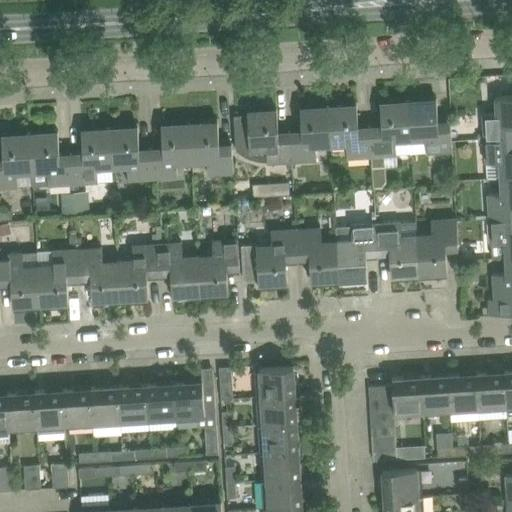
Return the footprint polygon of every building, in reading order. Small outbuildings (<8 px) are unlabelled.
[(484,113),(485,138),(511,136),(511,95),(497,97),(498,113),(484,113)] [(437,98),(409,99),(412,139),(427,138),(428,151),(454,150),(452,120),(439,121),(437,98)] [(383,124),(370,125),(372,155),(412,152),(412,139),(409,99),(381,101),(383,124)] [(357,103),(329,104),(331,144),(347,143),(348,157),(372,155),(370,125),(358,126),(357,103)] [(302,129),(291,130),(292,160),(317,158),(316,145),(331,144),(329,104),(301,106),(302,129)] [(292,160),(291,130),(279,131),(277,107),(249,109),(249,113),(235,114),(237,150),(238,150),(238,149),(251,148),(251,149),(267,148),(268,162),(292,160)] [(219,119),(191,121),(193,160),(208,159),(209,173),(235,171),(233,142),(221,143),(219,119)] [(164,146),(152,147),(154,177),(178,175),(177,161),(193,160),(191,121),(163,123),(164,146)] [(139,124),(111,126),(113,165),(128,164),(129,178),(154,177),(152,147),(140,148),(139,124)] [(84,151),(72,152),(74,182),(98,180),(97,166),(113,165),(111,126),(83,128),(84,151)] [(59,129),(31,131),(33,171),(48,170),(49,184),(74,182),(72,152),(60,153),(59,129)] [(4,156),(0,156),(0,186),(19,186),(34,185),(33,171),(31,131),(3,133),(3,134),(4,156)] [(500,162),(501,176),(511,175),(511,136),(485,138),(487,163),(500,162)] [(386,167),(373,168),(374,188),(382,188),(387,182),(386,167)] [(446,170),(433,171),(434,183),(450,182),(449,173),(446,173),(446,170)] [(489,194),(490,217),(511,215),(511,175),(501,176),(502,193),(489,194)] [(289,181),(276,182),(277,194),(290,194),(289,181)] [(453,186),(442,186),(442,193),(447,197),(454,197),(453,186)] [(84,191),(62,192),(63,214),(84,213),(85,213),(89,213),(88,201),(84,201),(84,191)] [(511,215),(490,217),(492,243),(493,258),(506,257),(511,256),(511,215)] [(433,232),(417,233),(420,273),(448,271),(447,248),(459,247),(457,217),(432,219),(433,232)] [(416,219),(377,222),(379,252),(390,251),(392,274),(420,273),(417,233),(416,219)] [(10,222),(0,223),(0,233),(12,232),(10,222)] [(352,224),(337,225),(338,238),(340,278),(368,276),(367,253),(379,252),(377,222),(352,224)] [(321,225),(297,227),(299,257),(310,257),(312,280),(340,278),(338,238),(322,239),(321,225)] [(299,257),(297,227),(271,229),(272,242),(244,243),(247,283),(288,281),(287,258),(299,257)] [(214,252),(198,253),(201,293),(229,291),(227,268),(241,267),(239,237),(213,239),(214,252)] [(182,241),(158,242),(160,272),(172,272),(173,295),(201,293),(198,253),(183,254),(182,241)] [(134,257),(119,258),(122,298),(149,296),(148,273),(160,272),(158,242),(133,244),(134,257)] [(102,246),(78,247),(80,278),(92,277),(94,300),(122,298),(119,258),(103,259),(102,246)] [(54,262),(39,263),(42,303),(70,301),(68,278),(80,278),(78,247),(53,249),(54,262)] [(23,251),(0,252),(0,276),(0,281),(0,283),(12,282),(14,305),(42,303),(39,263),(38,250),(23,251)] [(511,256),(506,257),(507,272),(494,273),(495,299),(490,299),(490,314),(511,312),(511,256)] [(232,365),(220,366),(222,398),(234,397),(232,365)] [(259,367),(261,396),(296,393),(294,365),(259,367)] [(478,372),(480,406),(508,404),(506,370),(478,372)] [(450,373),(452,408),(480,406),(478,372),(450,373)] [(422,375),(424,410),(452,408),(450,373),(422,375)] [(394,396),(395,408),(395,411),(424,410),(422,375),(393,377),(393,383),(394,396)] [(175,382),(177,416),(198,414),(199,426),(206,426),(207,454),(219,453),(215,385),(204,386),(203,380),(175,382)] [(149,417),(177,416),(175,382),(147,383),(149,417)] [(121,419),(149,417),(147,383),(119,385),(121,419)] [(369,385),(370,397),(394,396),(393,383),(369,385)] [(93,421),(121,419),(119,385),(91,387),(93,421)] [(65,423),(93,421),(91,387),(63,389),(65,423)] [(66,437),(65,423),(63,389),(35,390),(38,425),(39,439),(66,437)] [(10,427),(38,425),(35,390),(7,392),(10,427)] [(0,441),(11,441),(10,427),(7,392),(0,392),(0,441)] [(261,396),(263,423),(298,421),(296,393),(261,396)] [(370,397),(371,410),(395,408),(394,396),(370,397)] [(371,410),(371,422),(396,421),(395,411),(395,408),(371,410)] [(232,410),(222,410),(223,426),(233,425),(232,410)] [(263,423),(265,451),(300,449),(298,421),(263,423)] [(371,422),(372,435),(396,433),(396,421),(371,422)] [(233,425),(223,426),(224,442),(234,441),(233,425)] [(372,435),(373,447),(397,446),(396,433),(372,435)] [(509,443),(482,444),(483,451),(483,452),(483,453),(510,452),(510,450),(509,443)] [(409,445),(397,446),(398,458),(410,458),(409,445)] [(469,445),(455,446),(455,454),(455,455),(470,454),(470,453),(469,445)] [(168,446),(151,447),(151,455),(168,455),(168,446)] [(397,446),(373,447),(374,460),(398,458),(397,446)] [(455,446),(438,447),(438,455),(438,456),(455,455),(455,454),(455,446)] [(151,455),(151,447),(137,448),(137,456),(151,455)] [(265,451),(267,479),(301,476),(300,449),(265,451)] [(111,450),(95,451),(95,459),(112,458),(111,450)] [(95,459),(95,451),(80,451),(81,460),(95,459)] [(207,460),(191,461),(191,469),(207,468),(207,460)] [(191,469),(191,461),(175,462),(176,470),(191,469)] [(152,462),(135,463),(135,472),(153,471),(152,462)] [(52,464),(54,488),(69,487),(68,463),(52,464)] [(135,472),(135,463),(121,464),(121,473),(135,472)] [(25,465),(26,489),(41,488),(40,464),(25,465)] [(235,465),(226,466),(227,481),(237,481),(235,465)] [(0,466),(0,490),(13,490),(12,466),(0,466)] [(95,467),(79,467),(80,477),(96,476),(95,467)] [(383,469),(385,498),(420,495),(418,467),(383,469)] [(267,479),(268,506),(303,504),(301,476),(267,479)] [(469,476),(459,477),(460,493),(470,492),(469,476)] [(237,481),(227,481),(228,497),(238,496),(237,481)] [(470,492),(460,493),(461,508),(470,508),(470,492)] [(385,498),(385,511),(420,511),(420,495),(385,498)] [(222,511),(222,500),(193,502),(193,511),(222,511)] [(193,511),(193,502),(165,504),(165,511),(193,511)]
